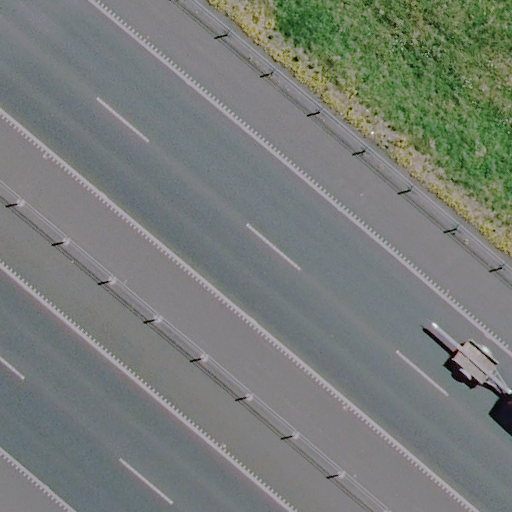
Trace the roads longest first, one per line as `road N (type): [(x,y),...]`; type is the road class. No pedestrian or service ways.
road 1 (motorway): [(0,78),(511,504)]
road 2 (motorway): [(132,511),(0,403)]
